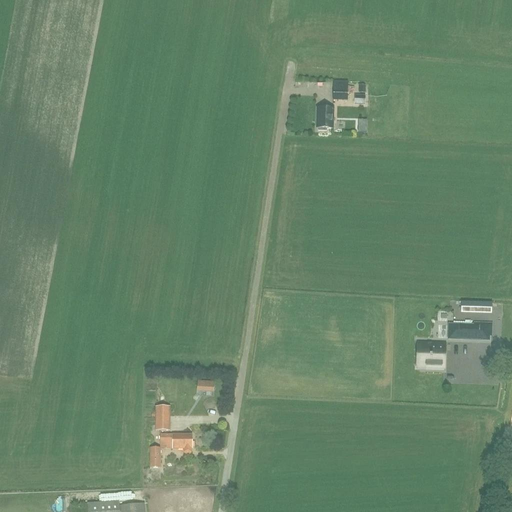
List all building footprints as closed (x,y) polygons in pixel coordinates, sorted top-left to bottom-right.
[(333,83),(333,89),(333,101),(347,101),(347,83),(333,83)] [(367,105),(366,86),(361,86),(361,94),(356,95),(356,105),(367,105)] [(332,129),(333,109),(317,108),(316,129),(332,129)] [(462,302),(462,311),(490,311),(491,303),(462,302)] [(489,342),(489,337),(490,326),(474,326),(448,325),(447,341),(489,342)] [(476,343),(459,343),(458,367),(475,367),(476,343)] [(418,368),(426,368),(444,369),(445,346),(419,345),(418,361),(418,368)] [(155,431),(170,431),(170,407),(155,407),(155,431)] [(160,448),(160,449),(172,449),(184,449),(184,453),(185,455),(189,455),(191,453),(191,449),(192,449),(192,435),(160,435),(160,448)] [(160,468),(160,449),(160,448),(150,448),(150,468),(160,468)] [(87,511),(145,511),(144,504),(119,506),(119,502),(87,504),(87,511)]
